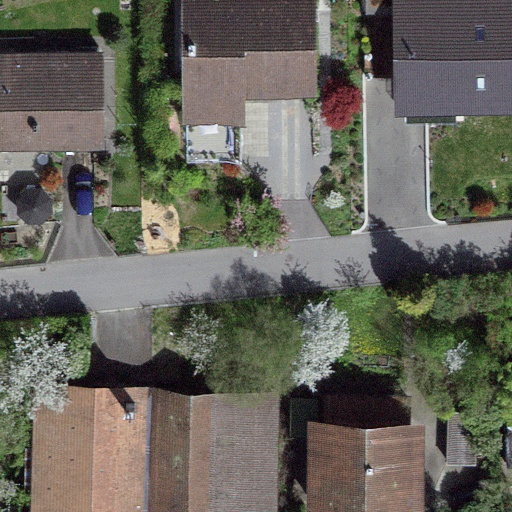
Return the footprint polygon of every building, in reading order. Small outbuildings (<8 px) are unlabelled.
[(312,0),(198,0),(185,0),(189,98),(244,96),(243,85),(315,83),(312,0)] [(511,3),(402,5),(404,95),(511,93),(511,3)] [(100,57),(0,57),(0,136),(40,136),(40,126),(101,126),(100,57)] [(32,511),(278,511),(279,393),(34,387),(32,511)] [(406,511),(408,399),(332,398),(330,511),(406,511)] [(474,462),(476,411),(448,410),(447,461),(474,462)]
